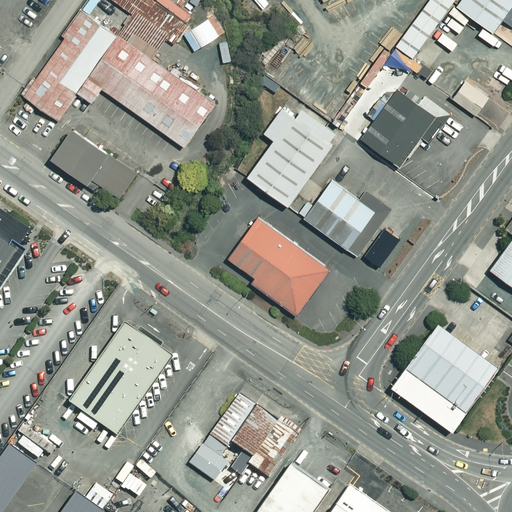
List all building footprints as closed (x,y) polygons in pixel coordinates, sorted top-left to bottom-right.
[(157,0),(156,3),(151,0),(111,0),(136,17),(121,39),(83,12),(65,38),(68,40),(37,83),(34,81),(23,97),(61,123),(80,95),(98,107),(107,93),(187,149),(218,105),(156,61),(183,22),(188,26),(194,18),(168,0),(157,0)] [(277,4),(273,0),(254,0),(268,13),(277,4)] [(459,0),(440,0),(396,61),(409,70),(459,0)] [(511,19),(511,13),(492,0),(469,0),(454,21),(492,47),(511,19)] [(225,27),(216,29),(221,47),(230,45),(225,27)] [(372,79),(365,72),(355,84),(362,90),(372,79)] [(492,101),(468,84),(455,101),(480,119),(492,101)] [(334,140),(281,102),(263,126),(274,135),(247,173),(288,203),(334,140)] [(438,135),(397,105),(361,154),(403,184),(438,135)] [(138,171),(71,126),(50,156),(88,182),(91,177),(120,197),(138,171)] [(372,211),(330,181),(305,216),(347,246),(372,211)] [(17,244),(28,228),(0,209),(0,283),(24,249),(17,244)] [(331,268),(258,215),(228,256),(255,277),(252,281),(297,314),(331,268)] [(511,262),(499,280),(511,290),(511,262)] [(135,330),(122,321),(66,401),(115,435),(171,356),(159,347),(162,342),(138,326),(135,330)] [(438,322),(392,387),(453,430),(499,365),(438,322)] [(277,419),(238,392),(202,444),(201,443),(188,462),(213,480),(227,461),(219,456),(230,441),(242,450),(230,467),(241,474),(248,464),(268,477),(301,430),(280,415),(277,419)] [(0,511),(35,462),(8,443),(0,454),(0,511)] [(311,511),(328,490),(289,463),(253,511),(311,511)] [(388,511),(349,484),(328,511),(388,511)] [(100,511),(102,510),(74,490),(58,511),(100,511)]
